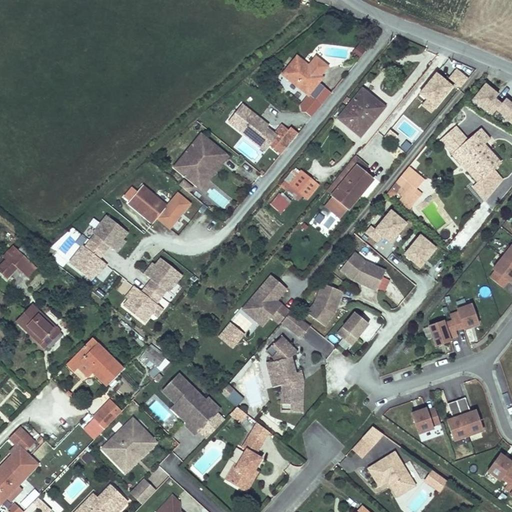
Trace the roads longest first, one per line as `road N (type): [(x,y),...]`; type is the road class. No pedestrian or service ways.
road 1 (residential): [(354,0),(511,70)]
road 2 (unknown): [(463,48),(381,152)]
